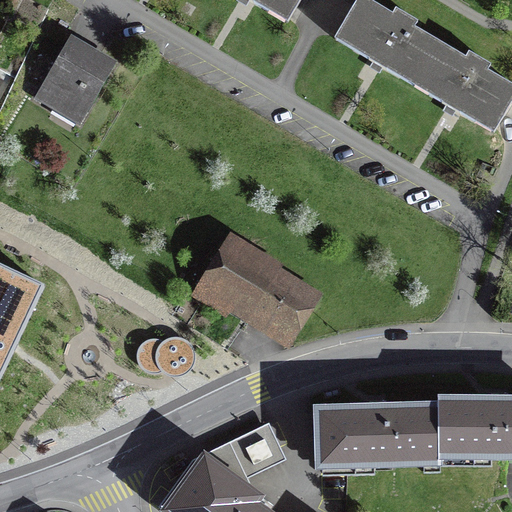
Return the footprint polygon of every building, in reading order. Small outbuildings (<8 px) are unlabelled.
[(248,0),(268,12),(272,6),(289,17),(291,17),(300,0),(248,0)] [(393,16),(366,0),(358,0),(339,34),(340,35),(357,45),(354,51),(400,78),(404,70),(418,79),(419,79),(434,88),(429,95),(475,122),(478,117),(496,127),(497,128),(511,102),(511,85),(487,71),(490,66),(469,53),(466,59),(414,28),(417,23),(396,10),(393,16)] [(58,101),(81,115),(83,116),(113,63),(72,39),(38,98),(54,108),(58,101)] [(230,246),(207,283),(290,334),(312,298),(230,246)] [(0,366),(38,285),(0,266),(0,366)] [(439,401),(439,408),(440,461),(442,461),(442,456),(508,456),(511,456),(511,403),(506,404),(506,400),(494,400),(493,404),(475,403),(475,401),(439,401)] [(423,462),(440,461),(439,408),(402,409),(403,411),(384,411),(384,408),(372,408),(372,412),(353,412),(353,410),(318,411),(320,466),(347,465),(424,463),(423,462)] [(164,508),(169,511),(259,511),(261,510),(253,503),(257,497),(246,489),(248,486),(244,477),(283,459),(269,429),(205,460),(196,464),(164,508)]
